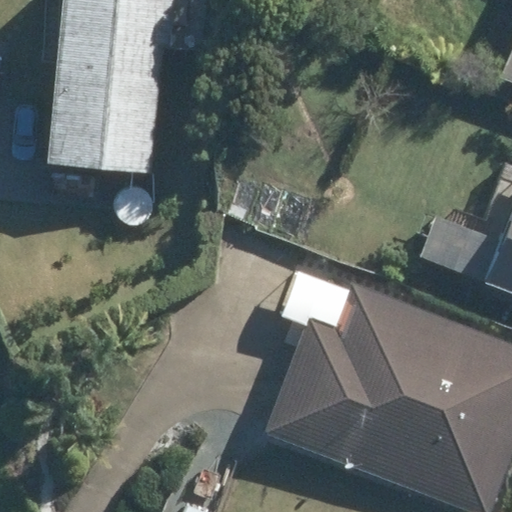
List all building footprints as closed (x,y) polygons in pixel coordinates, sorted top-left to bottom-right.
[(61,0),(44,161),(143,171),(157,47),(164,47),(169,0),(61,0)] [(297,34),(243,7),(225,47),(279,73),(297,34)] [(511,40),(498,77),(511,82),(511,40)] [(511,203),(481,284),(511,295),(511,203)] [(255,429),(468,511),(479,511),(488,489),(511,425),(511,348),(341,283),(325,327),(299,317),(255,429)] [(202,511),(174,500),(169,511),(202,511)]
